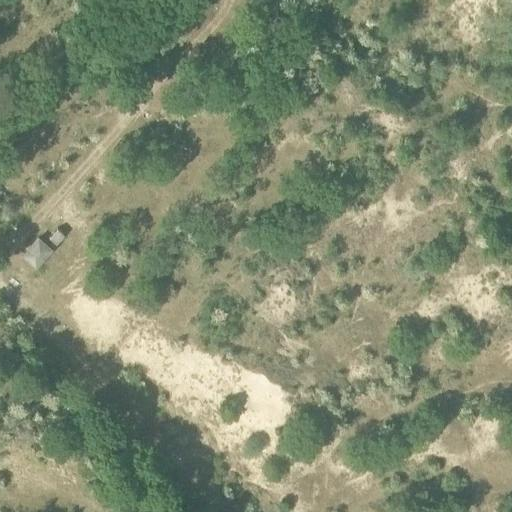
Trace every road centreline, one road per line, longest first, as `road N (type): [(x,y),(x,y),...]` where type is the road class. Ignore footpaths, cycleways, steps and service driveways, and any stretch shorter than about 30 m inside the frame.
road 1 (track): [(0,265),(227,0)]
road 2 (track): [(231,511),(187,452),(0,270)]
